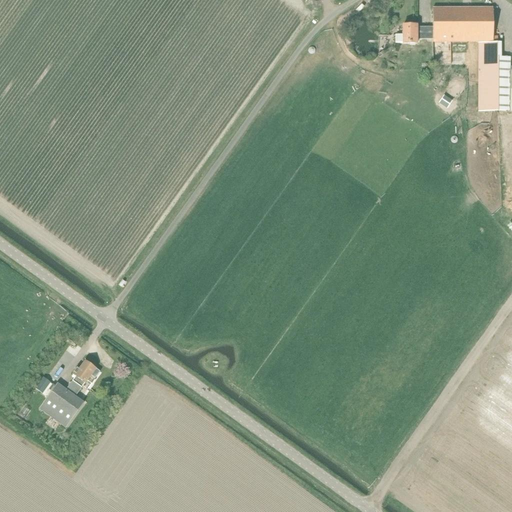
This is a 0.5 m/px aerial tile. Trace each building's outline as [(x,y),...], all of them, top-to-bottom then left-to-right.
[(492,9),(432,9),(432,29),(432,40),(432,44),(482,43),(491,43),(492,43),(492,9)] [(395,36),(395,44),(402,44),(402,45),(416,45),(416,40),(432,40),(432,29),(418,30),(416,30),(416,27),(402,27),(402,36),(395,36)] [(491,58),(491,43),(482,43),(482,58),(478,59),(479,112),(510,112),(509,69),(509,58),(491,58)] [(75,377),(66,389),(75,395),(86,382),(95,370),(85,362),(79,370),(77,368),(72,375),(75,377)] [(44,377),(39,384),(45,389),(50,383),(44,377)] [(56,385),(38,410),(65,429),(83,404),(56,385)]
